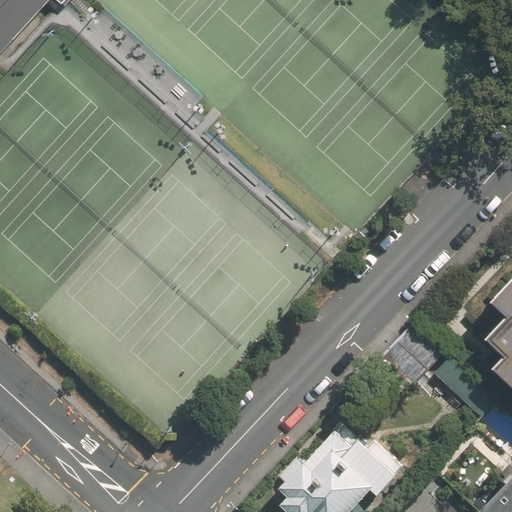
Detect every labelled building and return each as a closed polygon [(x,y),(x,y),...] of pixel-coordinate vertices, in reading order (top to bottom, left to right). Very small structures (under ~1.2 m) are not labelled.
[(62,0),(66,4),(70,0),(0,0),(0,52),(50,0),(62,0)] [(511,278),(495,295),(511,311),(490,332),(509,349),(498,362),(511,375),(511,278)] [(303,435),(328,412),(311,394),(286,417),(303,435)] [(305,460),(298,455),(280,474),(287,480),(282,485),(291,493),(282,501),(294,511),(349,511),(373,487),(380,492),(400,471),(397,469),(403,462),(375,440),(370,445),(358,436),(354,442),(336,427),(305,460)] [(511,511),(511,474),(479,511),(511,511)]
